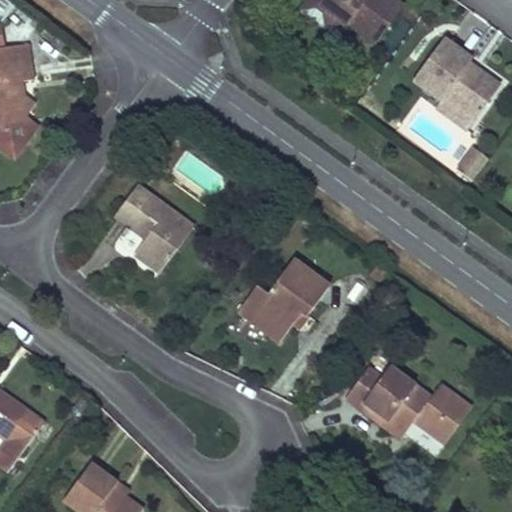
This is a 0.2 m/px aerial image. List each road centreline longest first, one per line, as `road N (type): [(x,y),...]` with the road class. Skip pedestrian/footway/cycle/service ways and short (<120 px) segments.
road 1 (residential): [(0,299),(117,385),(198,467),(223,478),(259,454),(258,419),(240,400),(136,343)]
road 2 (tertiary): [(511,302),(171,58)]
road 3 (residential): [(171,58),(19,254)]
road 4 (residential): [(136,343),(19,254)]
